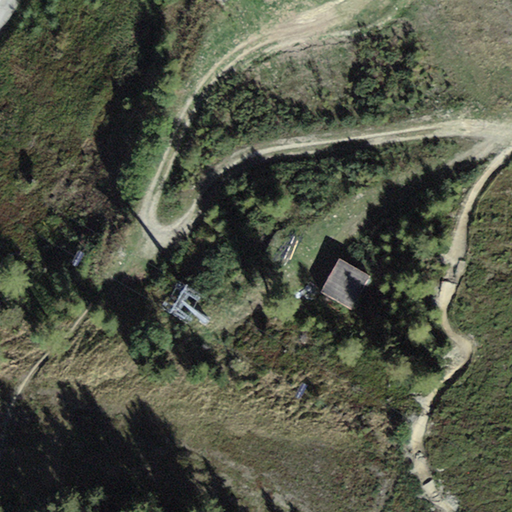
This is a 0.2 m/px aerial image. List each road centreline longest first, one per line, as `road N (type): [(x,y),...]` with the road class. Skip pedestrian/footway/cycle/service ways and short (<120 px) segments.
road 1 (track): [(511,130),(436,130),(267,154),(228,171),(170,237),(150,232),(147,212),(183,123),(227,59),(365,0)]
road 2 (track): [(307,273),(367,214),(473,157),(503,129)]
